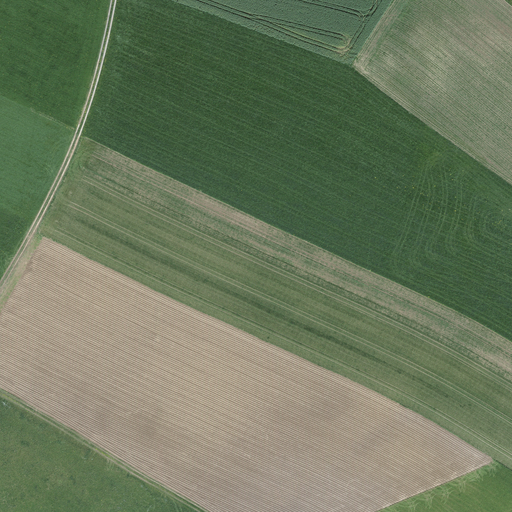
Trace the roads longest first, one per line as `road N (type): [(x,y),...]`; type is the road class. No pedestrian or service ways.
road 1 (track): [(0,292),(79,135),(114,0)]
road 2 (track): [(197,511),(0,390)]
